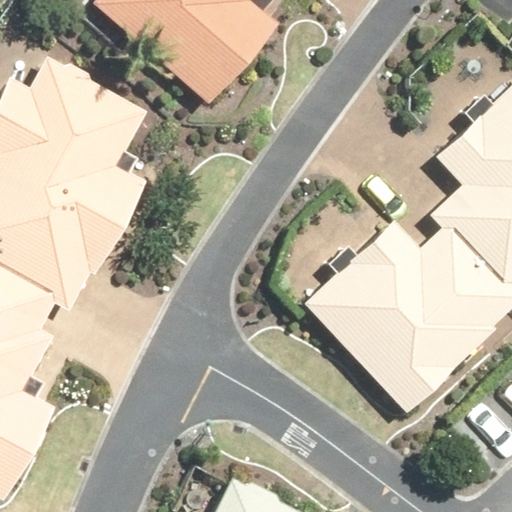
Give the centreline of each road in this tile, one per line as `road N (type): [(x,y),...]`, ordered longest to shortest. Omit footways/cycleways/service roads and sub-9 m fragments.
road 1 (residential): [(180,351),(322,106),(401,0)]
road 2 (residential): [(180,351),(413,511)]
road 3 (residential): [(119,511),(180,351)]
